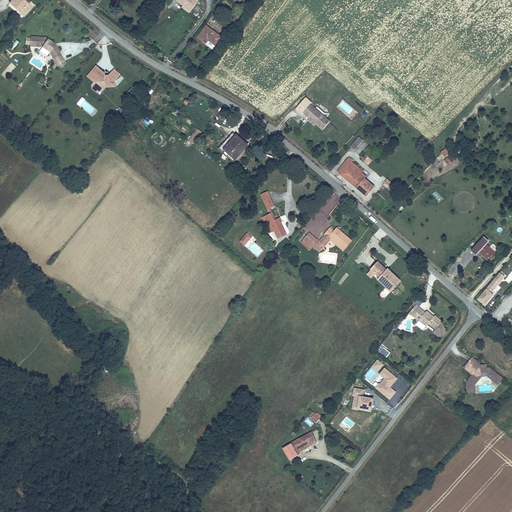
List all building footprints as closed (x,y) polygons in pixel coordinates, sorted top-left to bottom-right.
[(11,0),(9,4),(22,17),(34,4),(30,0),(28,0),(27,1),(25,4),(20,0),(11,0)] [(196,0),(177,0),(177,1),(183,5),(190,11),(198,1),(196,0)] [(224,37),(209,26),(201,38),(208,43),(211,39),(218,44),(224,37)] [(30,36),(30,45),(42,46),(50,51),(57,64),(60,62),(65,60),(56,45),(55,44),(55,43),(45,37),(30,36)] [(9,48),(13,50),(19,42),(15,39),(9,48)] [(0,73),(5,78),(17,64),(12,60),(0,72),(0,73)] [(96,65),(88,75),(95,81),(92,84),(93,88),(98,87),(102,90),(106,86),(113,85),(112,82),(115,81),(115,79),(120,74),(114,69),(109,74),(109,77),(107,77),(105,75),(105,72),(96,65)] [(82,96),(77,104),(81,107),(86,99),(82,96)] [(311,104),(303,113),(309,118),(315,124),(322,130),(330,121),(311,104)] [(113,113),(118,117),(123,110),(119,106),(113,113)] [(211,118),(216,121),(220,114),(216,111),(211,118)] [(187,140),(192,144),(202,131),(197,127),(187,140)] [(217,147),(234,162),(249,144),(237,134),(236,135),(231,131),(217,147)] [(358,136),(351,146),(355,150),(363,140),(358,136)] [(449,152),(446,148),(441,152),(445,156),(449,152)] [(353,160),(349,156),(337,171),(340,173),(339,174),(366,196),(375,186),(365,177),(367,176),(362,172),(363,170),(352,161),(353,160)] [(267,210),(275,206),(268,191),(260,194),(267,210)] [(318,210),(325,217),(343,201),(336,193),(318,210)] [(270,211),(262,215),(270,232),(274,230),(278,238),(287,234),(281,222),(282,222),(280,217),(274,220),(270,211)] [(323,245),(330,237),(344,249),(352,240),(337,227),(334,231),(330,227),(324,234),(324,235),(319,241),(309,232),(303,238),(313,247),(319,252),(325,246),(323,245)] [(252,237),(247,232),(239,241),(245,246),(252,237)] [(471,249),(477,254),(479,252),(487,260),(496,251),(495,251),(498,248),(493,243),(490,246),(487,243),(489,241),(484,236),(471,249)] [(323,245),(325,246),(330,240),(343,251),(344,249),(330,237),(323,245)] [(313,247),(303,238),(300,242),(310,250),(313,247)] [(377,279),(391,291),(401,280),(388,267),(387,269),(378,261),(366,274),(371,278),(375,274),(379,277),(377,279)] [(486,288),(477,299),(484,305),(494,294),(492,292),(505,276),(500,272),(486,288)] [(420,307),(425,299),(419,296),(414,303),(420,307)] [(416,304),(412,309),(418,314),(415,318),(419,320),(420,319),(427,324),(428,323),(435,329),(442,321),(435,315),(434,316),(426,310),(425,312),(416,304)] [(418,314),(412,309),(408,314),(412,315),(415,318),(418,314)] [(443,322),(442,321),(435,329),(439,336),(445,334),(447,331),(443,322)] [(390,353),(383,347),(379,352),(386,358),(390,353)] [(471,357),(468,361),(477,368),(480,368),(480,364),(471,357)] [(384,364),(377,359),(372,365),(379,371),(384,364)] [(472,374),(467,381),(468,391),(474,390),(473,385),(475,383),(481,375),(487,374),(498,382),(502,377),(489,366),(485,367),(485,363),(480,364),(480,368),(477,368),(468,361),(463,367),(472,374)] [(384,378),(380,384),(379,383),(375,387),(390,400),(397,391),(391,387),(398,378),(384,367),(379,374),(384,378)] [(358,410),(359,407),(372,409),(374,398),(364,396),(365,389),(354,387),(353,395),(354,395),(352,409),(358,410)] [(316,412),(314,413),(313,412),(308,417),(315,423),(322,416),(317,412),(317,413),(316,412)] [(311,432),(282,448),(289,460),(298,455),(297,453),(317,442),(311,432)]
